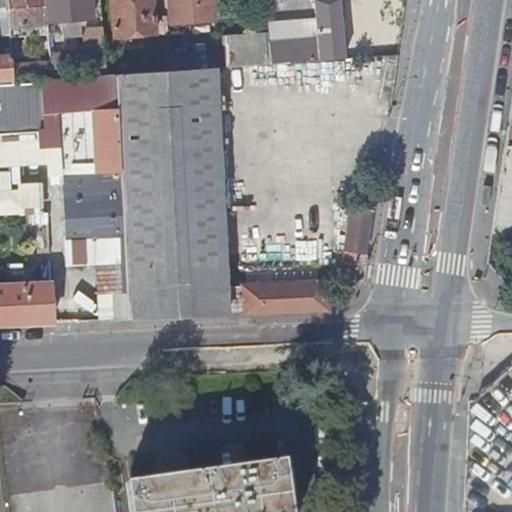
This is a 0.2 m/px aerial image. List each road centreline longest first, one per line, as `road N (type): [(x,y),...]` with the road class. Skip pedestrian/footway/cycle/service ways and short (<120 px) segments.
road 1 (residential): [(0,358),(379,342)]
road 2 (secondary): [(436,0),(379,342)]
road 3 (secondary): [(436,335),(486,0)]
road 4 (secondary): [(426,511),(436,335)]
road 5 (secondary): [(379,342),(374,511)]
road 6 (unknown): [(59,356),(75,511)]
